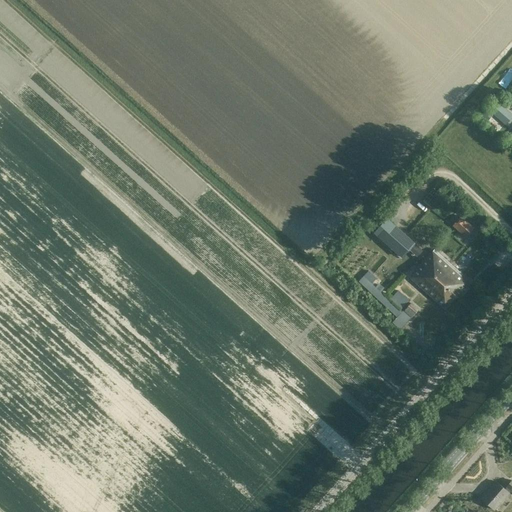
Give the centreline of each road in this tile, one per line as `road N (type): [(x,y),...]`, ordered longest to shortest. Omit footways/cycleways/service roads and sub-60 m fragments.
road 1 (track): [(6,0),(433,380)]
road 2 (unclassified): [(315,511),(511,292)]
road 3 (tertiary): [(404,511),(511,392)]
